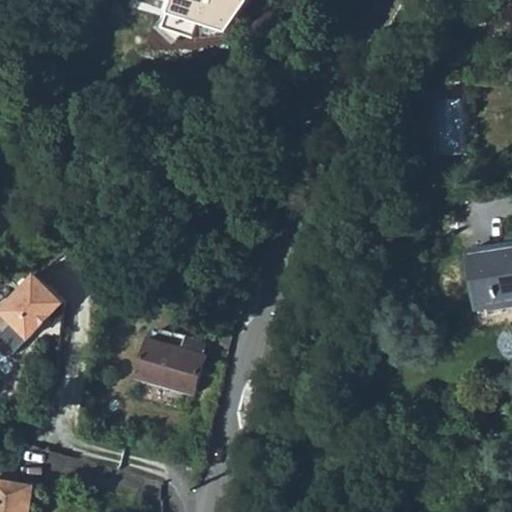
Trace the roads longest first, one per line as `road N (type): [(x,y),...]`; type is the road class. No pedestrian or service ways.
road 1 (tertiary): [(378,0),(331,72),(293,161),(210,511)]
road 2 (unknown): [(216,484),(35,432)]
